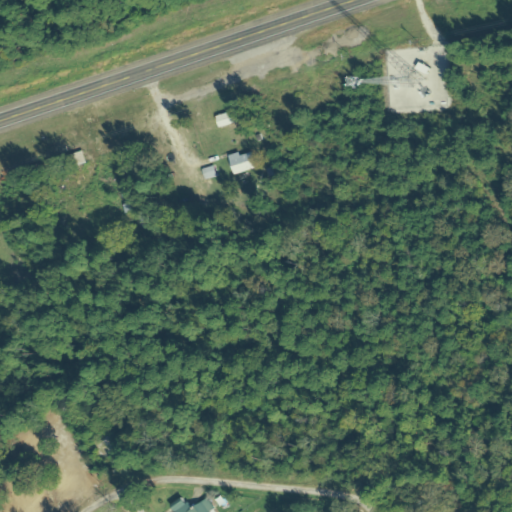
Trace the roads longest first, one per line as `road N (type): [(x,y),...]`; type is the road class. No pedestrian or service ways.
road 1 (trunk): [(0,122),(366,0)]
road 2 (residential): [(131,511),(241,490),(328,511)]
